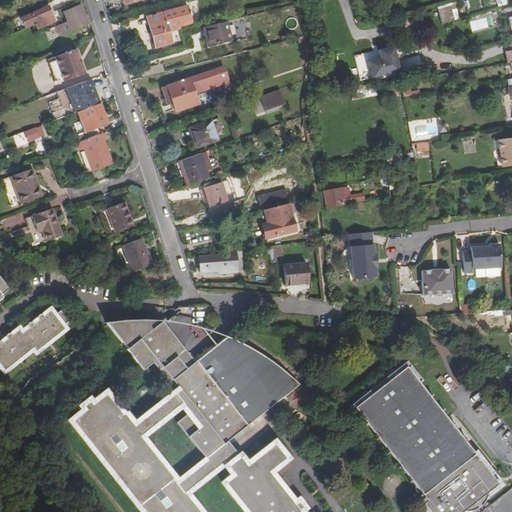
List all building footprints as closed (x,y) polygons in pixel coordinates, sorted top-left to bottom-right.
[(437,7),(441,23),(458,19),(453,2),(437,7)] [(62,35),(88,24),(80,4),(64,11),(68,21),(62,23),(58,25),(62,35)] [(178,25),(184,24),(191,22),(190,15),(191,15),(191,11),(189,12),(187,5),(179,7),(146,16),(154,47),(172,42),(169,31),(179,28),(178,25)] [(21,18),(24,28),(34,24),(36,30),(46,26),(45,24),(54,20),(49,7),(21,18)] [(252,15),(243,17),(251,44),(268,39),(265,30),(256,32),(252,15)] [(226,21),(202,27),(207,45),(230,39),(226,21)] [(394,45),(354,54),(359,79),(400,70),(394,45)] [(61,79),(83,74),(77,48),(49,55),(54,79),(60,77),(61,79)] [(139,76),(150,74),(149,67),(137,69),(139,76)] [(197,103),(195,94),(194,91),(219,84),(220,88),(231,84),(225,67),(166,85),(173,111),(197,103)] [(84,82),(64,89),(66,95),(68,102),(70,102),(75,113),(98,104),(93,89),(87,90),(84,82)] [(400,83),(393,84),(394,93),(402,91),(400,83)] [(194,91),(195,94),(216,88),(218,91),(232,87),(231,84),(220,88),(219,84),(194,91)] [(279,88),(259,96),(266,112),(286,105),(279,88)] [(75,113),(83,134),(96,129),(106,126),(98,104),(75,113)] [(191,127),(194,136),(215,129),(211,119),(191,127)] [(17,147),(44,137),(42,128),(15,137),(17,147)] [(72,138),(74,144),(98,135),(96,129),(83,134),(72,138)] [(218,140),(215,129),(194,136),(198,147),(218,140)] [(503,165),(511,163),(511,137),(500,139),(500,140),(498,142),(499,148),(501,150),(502,155),(500,157),(500,163),(503,164),(503,165)] [(38,154),(43,152),(39,142),(34,144),(38,154)] [(428,142),(416,143),(416,152),(429,151),(428,142)] [(84,150),(92,172),(112,165),(104,143),(84,150)] [(199,153),(181,159),(189,184),(208,178),(199,153)] [(181,159),(178,160),(187,185),(189,184),(181,159)] [(21,205),(41,197),(31,171),(11,178),(21,205)] [(205,187),(212,207),(230,201),(223,181),(205,187)] [(324,192),(327,207),(342,205),(340,190),(324,192)] [(106,210),(115,233),(132,226),(124,203),(106,210)] [(293,203),(269,209),(272,223),(267,224),(270,237),(300,230),(293,203)] [(51,209),(31,216),(37,232),(41,231),(45,242),(61,236),(51,209)] [(111,234),(115,233),(106,210),(102,212),(111,234)] [(372,244),(371,232),(348,234),(353,279),(376,276),(375,267),(376,267),(375,253),(373,254),(373,244),(372,244)] [(151,264),(142,238),(122,245),(132,271),(151,264)] [(467,251),(462,251),(463,272),(472,271),(472,268),(498,267),(497,244),(485,244),(486,247),(478,248),(478,245),(467,245),(467,251)] [(282,255),(282,245),(269,247),(270,256),(282,255)] [(209,255),(199,256),(200,271),(218,270),(219,273),(237,271),(235,251),(217,254),(217,256),(218,262),(209,263),(209,257),(209,255)] [(283,265),(285,283),(307,281),(305,263),(283,265)] [(431,270),(422,272),(423,296),(431,295),(433,296),(441,295),(443,293),(451,292),(450,268),(440,269),(438,272),(434,272),(431,270)] [(0,298),(1,298),(1,297),(2,295),(1,294),(8,288),(0,277),(0,298)] [(460,313),(468,313),(468,304),(460,304),(460,313)] [(6,338),(7,339),(9,341),(4,345),(3,343),(1,341),(0,340),(0,365),(2,368),(9,362),(11,365),(26,352),(24,350),(30,345),(34,349),(40,344),(43,346),(58,334),(56,331),(69,321),(60,310),(54,315),(49,309),(43,314),(41,313),(40,312),(38,313),(37,314),(37,315),(37,317),(39,319),(40,321),(35,326),(33,324),(31,322),(29,321),(27,321),(26,322),(26,324),(26,325),(27,326),(21,331),(18,328),(6,338)] [(120,344),(138,327),(148,319),(142,318),(124,319),(102,323),(120,344)] [(153,362),(157,367),(179,394),(172,400),(141,425),(137,428),(124,413),(122,414),(105,393),(91,404),(88,401),(84,405),(86,408),(71,420),(88,442),(91,439),(107,459),(104,461),(143,511),(144,511),(147,511),(199,511),(184,492),(223,462),(245,489),(263,511),(300,511),(268,471),(285,457),(274,443),(246,465),(227,441),(296,386),(280,371),(262,358),(243,348),(224,338),(195,361),(186,368),(176,356),(185,349),(161,320),(148,319),(138,327),(120,344),(144,369),(153,362)] [(280,371),(296,386),(298,384),(281,368),(261,354),(244,345),(226,336),(224,338),(243,348),(262,358),(280,371)] [(186,368),(195,361),(185,349),(176,356),(186,368)] [(479,502),(484,504),(486,501),(487,499),(488,497),(488,494),(499,486),(407,367),(355,408),(427,502),(423,504),(429,511),(471,511),(474,511),(473,507),(479,502)] [(49,397),(75,378),(67,368),(41,386),(49,397)] [(91,439),(88,442),(104,461),(107,459),(91,439)] [(263,511),(245,489),(235,497),(247,511),(263,511)] [(473,507),(474,511),(476,510),(478,509),(481,507),(482,506),(484,504),(479,502),(473,507)]
